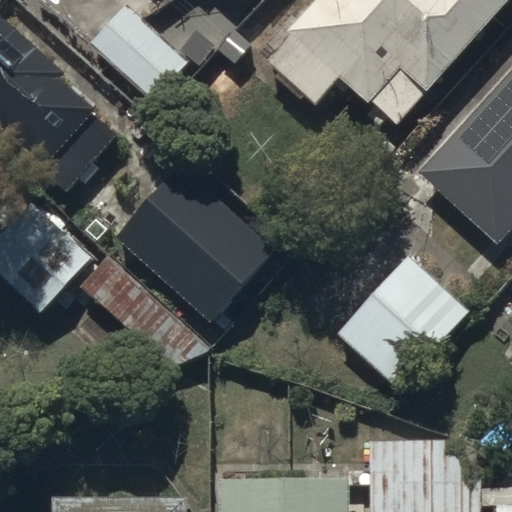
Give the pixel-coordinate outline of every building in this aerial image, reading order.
[(511,19),(511,0),(335,0),(296,43),(299,46),(277,70),(322,111),(345,87),(375,115),(379,111),(404,135),(434,102),(436,105),(511,19)] [(134,16),(100,51),(156,104),(190,68),(134,16)] [(0,132),(72,199),(125,143),(74,95),(78,90),(0,17),(0,132)] [(252,58),(236,43),(185,97),(213,124),(248,86),(237,75),(252,58)] [(511,65),(417,170),(499,244),(511,229),(511,65)] [(281,256),(186,175),(119,244),(213,330),(281,256)] [(43,212),(0,254),(0,273),(42,317),(95,265),(43,212)] [(114,262),(84,294),(175,374),(219,356),(114,262)] [(474,320),(414,262),(341,342),(402,398),(474,320)] [(450,441),(375,440),(375,511),(483,511),(483,458),(451,458),(450,441)] [(354,511),(355,489),(229,489),(229,511),(354,511)] [(61,511),(193,511),(193,501),(61,502),(61,511)]
